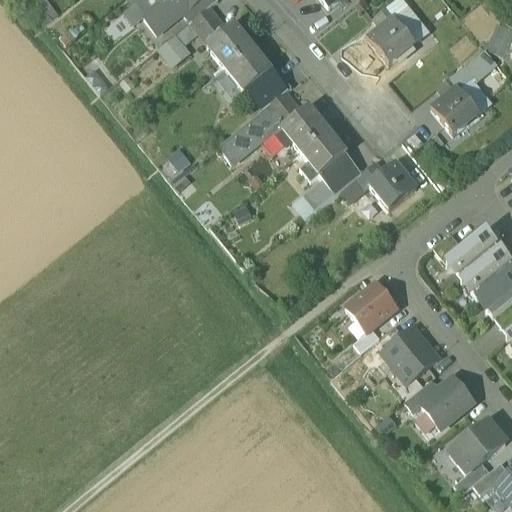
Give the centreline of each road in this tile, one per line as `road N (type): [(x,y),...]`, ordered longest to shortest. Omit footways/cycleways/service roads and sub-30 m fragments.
road 1 (track): [(71,511),(279,341)]
road 2 (residential): [(511,416),(388,262)]
road 3 (residential): [(259,0),(366,120)]
road 4 (track): [(388,262),(279,341)]
